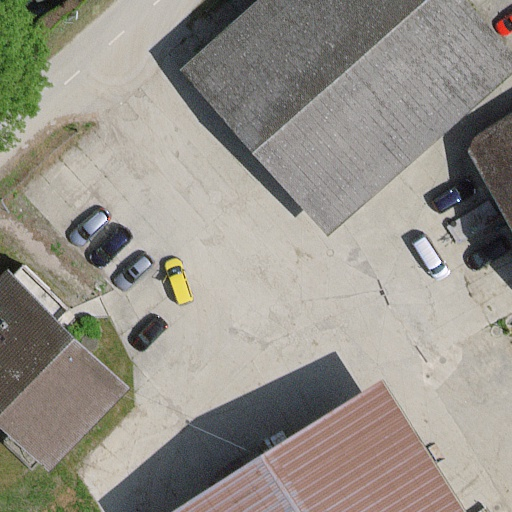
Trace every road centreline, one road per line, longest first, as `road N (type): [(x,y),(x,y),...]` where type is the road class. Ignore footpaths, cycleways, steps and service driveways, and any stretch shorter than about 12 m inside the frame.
road 1 (track): [(511,468),(416,326),(215,183),(110,42)]
road 2 (residential): [(157,0),(0,141)]
